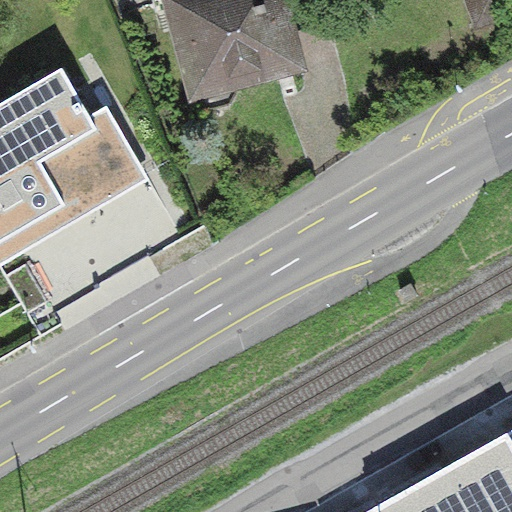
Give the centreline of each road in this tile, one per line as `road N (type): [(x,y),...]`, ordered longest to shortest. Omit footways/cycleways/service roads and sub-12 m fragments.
road 1 (primary): [(0,438),(511,136)]
road 2 (residential): [(247,511),(511,369)]
